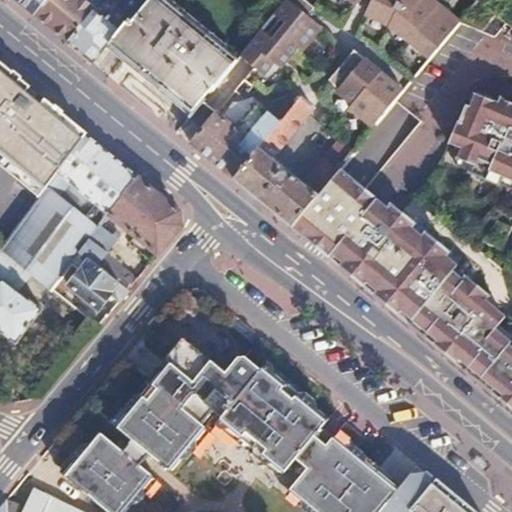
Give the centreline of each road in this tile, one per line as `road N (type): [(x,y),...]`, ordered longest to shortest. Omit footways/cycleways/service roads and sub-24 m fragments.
road 1 (primary): [(511,445),(223,211)]
road 2 (residential): [(30,436),(223,211)]
road 3 (primary): [(223,211),(0,27)]
road 4 (unknown): [(318,59),(287,83),(235,91),(154,155)]
road 5 (unknown): [(157,0),(80,94)]
